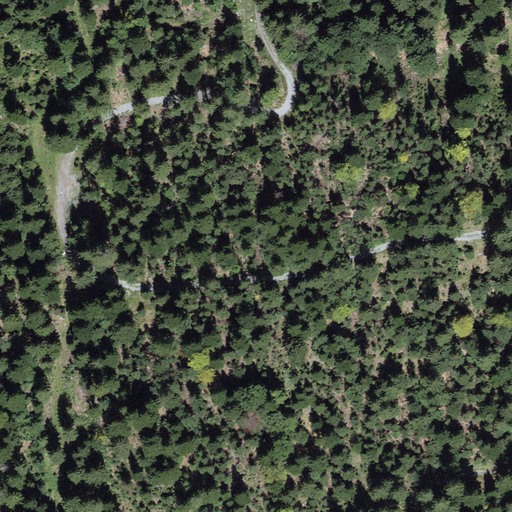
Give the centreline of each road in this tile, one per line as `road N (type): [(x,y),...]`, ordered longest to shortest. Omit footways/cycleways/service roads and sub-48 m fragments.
road 1 (track): [(259,0),(269,45),(293,86),(287,109),(269,116),(218,97),(139,102),(110,112),(75,143),(66,234),(103,278),(160,288),(321,271),(391,245),(478,236),(511,211)]
road 2 (track): [(356,511),(468,471),(511,470)]
